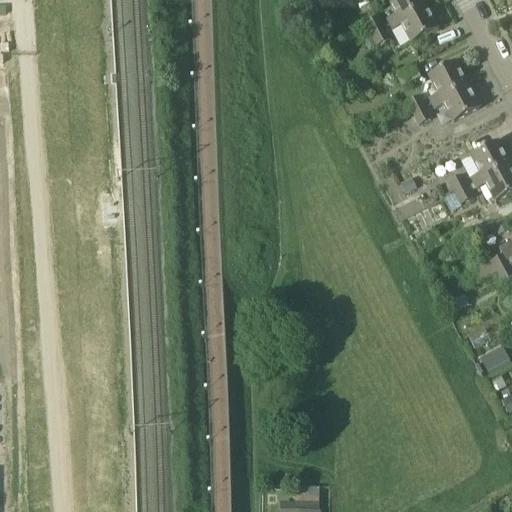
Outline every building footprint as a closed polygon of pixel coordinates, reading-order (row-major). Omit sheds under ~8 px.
[(388,22),(390,27),(425,9),(420,0),(388,0),(397,17),(388,22)] [(425,9),(390,27),(393,32),(402,27),(412,45),(437,32),(425,9)] [(379,18),(364,26),(370,38),(385,30),(379,18)] [(385,30),(370,38),(377,49),(391,41),(385,30)] [(430,102),(433,106),(467,88),(455,65),(429,78),(439,97),(430,102)] [(398,78),(403,88),(421,79),(415,69),(398,78)] [(467,88),(433,106),(435,111),(444,106),(454,124),(479,111),(467,88)] [(420,98),(406,106),(412,117),(427,109),(420,98)] [(427,109),(412,117),(418,129),(433,121),(427,109)] [(472,181),(474,185),(509,167),(497,144),(472,157),(481,176),(472,181)] [(511,173),(509,167),(474,185),(477,190),(486,185),(496,204),(511,195),(511,173)] [(462,177),(448,184),(455,196),(469,189),(462,177)] [(411,183),(402,187),(406,196),(415,192),(411,183)] [(469,189),(455,196),(461,208),(461,207),(475,200),(472,194),(469,189)] [(504,221),(489,229),(493,237),(509,230),(504,221)] [(480,268),(476,270),(483,283),(487,281),(496,276),(509,269),(509,270),(511,269),(511,268),(511,267),(511,242),(499,250),(502,257),(490,264),(490,263),(480,268)] [(509,269),(496,276),(502,287),(511,282),(511,270),(511,269),(509,270),(509,269)] [(502,349),(480,360),(488,374),(509,362),(502,349)] [(508,392),(501,395),(504,401),(503,401),(510,416),(511,415),(511,397),(510,398),(508,392)] [(295,489),(295,509),(319,510),(319,490),(295,489)]
